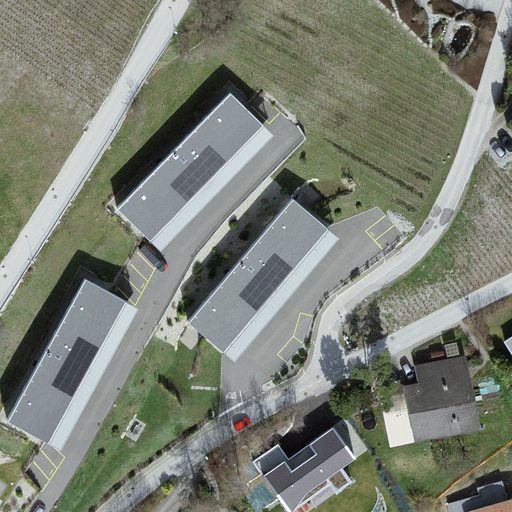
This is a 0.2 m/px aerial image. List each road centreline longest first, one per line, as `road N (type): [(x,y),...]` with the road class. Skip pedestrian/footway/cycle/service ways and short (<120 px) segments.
road 1 (residential): [(511,10),(440,219),(409,257),(328,323),(330,375)]
road 2 (unclassified): [(176,0),(0,286)]
road 3 (unclassified): [(116,511),(186,454),(330,375)]
road 4 (unclassified): [(330,375),(511,282)]
